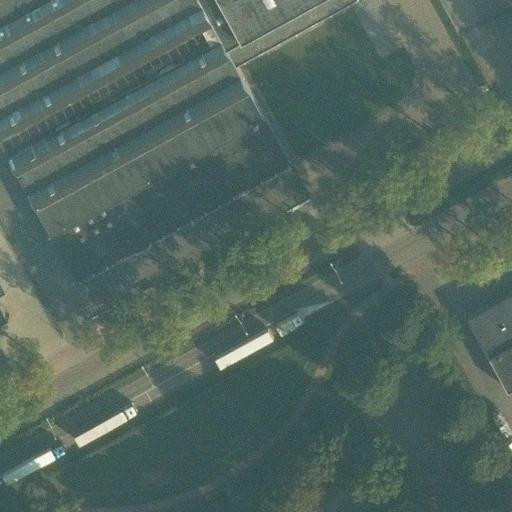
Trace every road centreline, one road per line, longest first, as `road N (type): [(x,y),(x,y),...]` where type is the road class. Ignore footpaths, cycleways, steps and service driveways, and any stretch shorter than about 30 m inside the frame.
road 1 (tertiary): [(511,141),(0,422)]
road 2 (tertiary): [(0,469),(511,189)]
